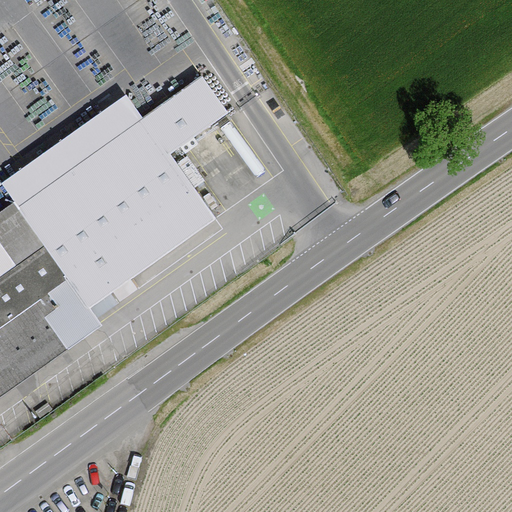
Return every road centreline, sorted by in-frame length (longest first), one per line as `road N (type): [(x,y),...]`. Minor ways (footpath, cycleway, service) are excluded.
road 1 (primary): [(0,491),(311,264),(511,130)]
road 2 (track): [(236,0),(351,169)]
